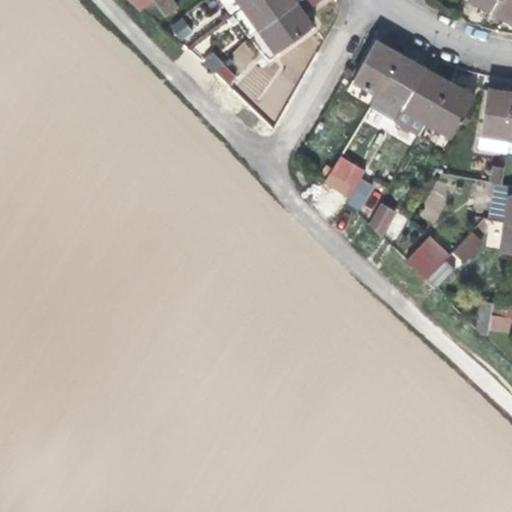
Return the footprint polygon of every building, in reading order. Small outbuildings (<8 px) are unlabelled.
[(130,0),(142,10),(154,0),(153,0),(130,0)] [(178,8),(172,0),(154,0),(165,16),(178,8)] [(222,0),(233,14),(252,0),(222,0)] [(259,29),(297,2),(295,0),(252,0),(233,14),(228,17),(233,25),(238,21),(249,36),(259,29)] [(299,0),(297,2),(304,13),(321,0),(299,0)] [(491,10),(496,0),(473,0),(478,3),(491,10)] [(511,22),(511,0),(496,0),(491,10),(504,17),(511,22)] [(304,13),(297,2),(259,29),(276,52),(313,25),(304,13)] [(182,17),(169,26),(179,41),(192,33),(182,17)] [(389,47),(376,39),(353,79),(378,93),(401,54),(389,47)] [(212,53),(204,63),(214,72),(222,63),(212,53)] [(402,107),(425,67),(418,63),(401,54),(378,93),(370,107),(395,120),(402,107)] [(402,107),(426,121),(449,81),(438,75),(425,67),(402,107)] [(460,88),(449,81),(426,121),(451,135),(474,96),(460,88)] [(511,91),(503,90),(488,88),(479,148),(507,152),(511,117),(511,91)] [(419,134),(426,121),(402,107),(395,120),(419,134)] [(324,181),(350,196),(361,178),(365,171),(340,155),(324,181)] [(494,182),(501,183),(504,168),(493,167),(491,182),(494,182)] [(450,179),(435,177),(434,186),(449,188),(450,179)] [(347,201),(359,209),(373,185),(361,178),(350,196),(347,201)] [(488,219),(505,222),(510,193),(511,185),(501,183),(494,182),(488,219)] [(393,216),(395,212),(381,202),(378,206),(393,216)] [(369,223),(382,236),(393,216),(378,206),(369,223)] [(511,222),(505,222),(501,250),(511,251),(511,222)] [(465,265),(484,243),(470,231),(451,253),(465,265)] [(426,279),(427,278),(446,259),(450,255),(432,237),(408,262),(426,279)] [(446,259),(427,278),(437,288),(455,269),(446,259)] [(492,302),(481,301),(479,312),(491,314),(492,303),(492,302)] [(511,317),(511,306),(492,303),(491,314),(509,317),(511,317)] [(491,314),(479,312),(477,330),(480,333),(488,334),(489,329),(491,314)] [(509,317),(491,314),(489,329),(507,331),(509,317)]
